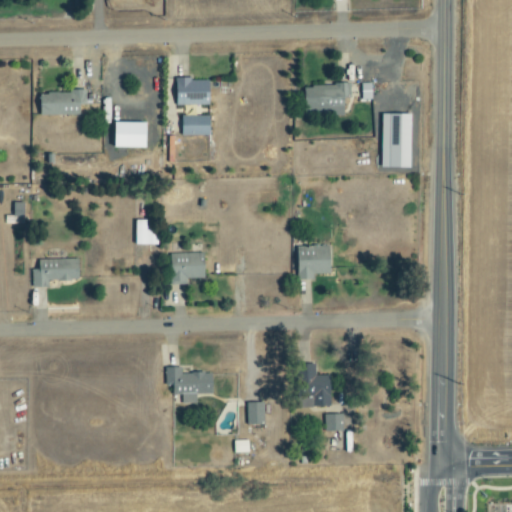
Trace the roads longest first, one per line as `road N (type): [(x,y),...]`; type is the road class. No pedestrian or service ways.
road 1 (secondary): [(441,464),(443,0)]
road 2 (residential): [(0,41),(443,29)]
road 3 (residential): [(0,331),(442,320)]
